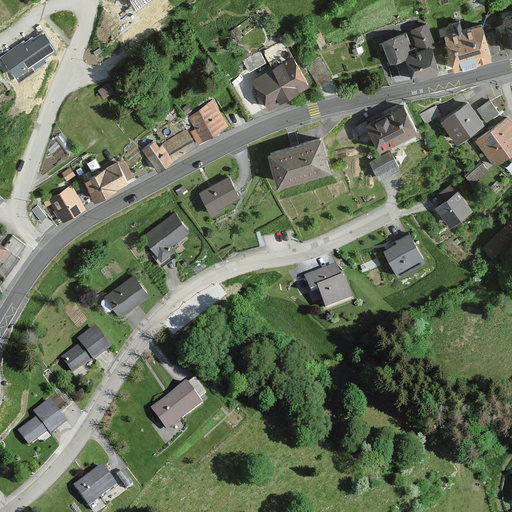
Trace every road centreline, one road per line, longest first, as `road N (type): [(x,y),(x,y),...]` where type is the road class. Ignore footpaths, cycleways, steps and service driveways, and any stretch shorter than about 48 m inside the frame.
road 1 (residential): [(12,511),(61,466),(136,344),(192,288),(264,259),(309,252),(391,213)]
road 2 (secondary): [(511,65),(287,119),(98,214),(50,250)]
road 3 (residential): [(50,250),(21,225),(17,194),(84,6)]
